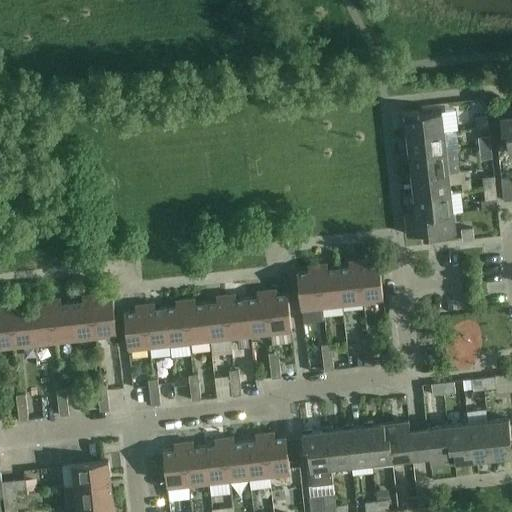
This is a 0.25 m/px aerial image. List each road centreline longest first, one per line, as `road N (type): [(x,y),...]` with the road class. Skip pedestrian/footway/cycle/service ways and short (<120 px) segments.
road 1 (residential): [(129,421),(274,406),(283,390),(408,375),(383,101)]
road 2 (residential): [(0,436),(129,421)]
road 3 (residential): [(423,511),(420,481),(511,470)]
